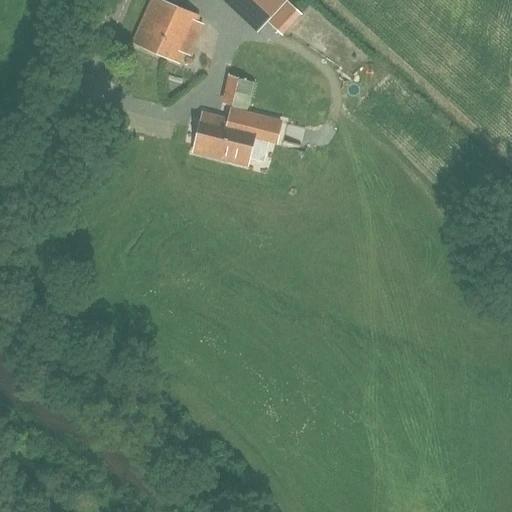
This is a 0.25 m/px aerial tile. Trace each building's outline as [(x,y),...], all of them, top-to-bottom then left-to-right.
[(151,0),(133,43),(137,45),(159,55),(178,63),(183,52),(190,55),(200,32),(193,29),(197,22),(199,17),(161,0),(151,0)] [(234,0),(261,25),(284,0),(234,0)] [(287,1),(268,22),(282,36),(302,15),(287,1)] [(249,109),(253,95),(245,94),(242,107),(249,109)] [(230,121),(204,114),(195,153),(246,165),(253,136),(276,142),(281,123),(239,112),(237,117),(232,116),(230,121)]
